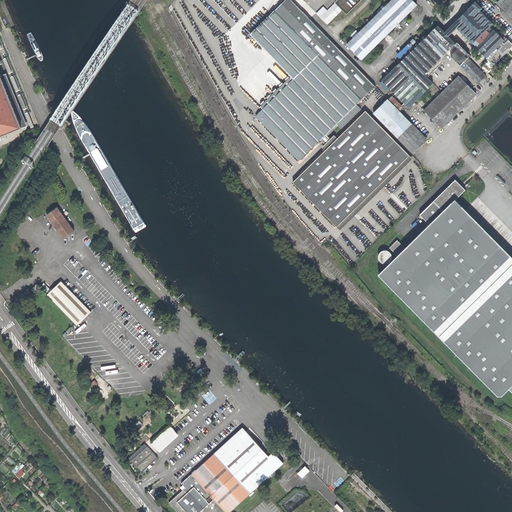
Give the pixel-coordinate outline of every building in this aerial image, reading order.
[(356,104),(375,86),(291,0),(284,0),(249,35),(290,76),(259,106),(263,110),(256,116),(299,160),(324,136),(325,137),(338,125),(341,128),(361,109),(356,104)] [(347,14),(360,0),(337,0),(320,17),(328,24),(342,9),(347,14)] [(412,0),(392,0),(347,44),(361,59),(417,4),(412,0)] [(511,0),(499,0),(497,3),(511,17),(511,0)] [(477,38),(488,29),(490,27),(493,24),(480,10),(482,8),(476,2),(444,32),(448,36),(457,27),(472,44),(477,38)] [(408,107),(433,83),(428,77),(443,62),(440,59),(447,52),(479,84),(486,76),(455,44),(455,43),(448,36),(444,32),(437,25),(382,81),(408,107)] [(490,27),(472,44),(486,58),(504,40),(490,27)] [(0,136),(21,128),(0,75),(0,136)] [(424,110),(441,128),(476,94),(458,76),(424,110)] [(373,113),(413,154),(427,141),(420,133),(405,118),(398,110),(402,107),(391,95),(387,99),(388,100),(373,113)] [(407,163),(411,159),(365,111),(293,182),(339,230),(407,163)] [(5,144),(13,140),(11,136),(2,139),(5,144)] [(422,215),(432,225),(457,200),(467,190),(457,181),(433,204),(422,215)] [(64,238),(74,230),(54,202),(57,200),(50,189),(29,205),(36,215),(43,210),(64,238)] [(399,256),(380,275),(442,337),(511,267),(511,256),(457,200),(432,225),(407,249),(399,256)] [(391,248),(399,256),(407,249),(399,240),(391,248)] [(379,255),(379,258),(380,261),(382,263),(384,264),(387,264),(390,263),(392,262),(393,259),(393,256),(392,254),(391,252),(388,250),(385,250),(383,251),(381,253),(379,255)] [(511,267),(442,337),(499,396),(504,396),(510,390),(511,387),(511,267)] [(77,325),(91,311),(61,281),(47,294),(77,325)] [(158,450),(177,433),(170,425),(151,442),(158,450)] [(243,427),(191,473),(195,477),(246,431),(243,427)] [(226,511),(230,511),(284,462),(276,454),(272,458),(246,431),(195,477),(191,473),(182,482),(186,487),(169,502),(177,511),(178,511),(199,511),(214,499),(226,511)] [(141,472),(157,458),(152,452),(136,467),(138,469),(141,472)]
